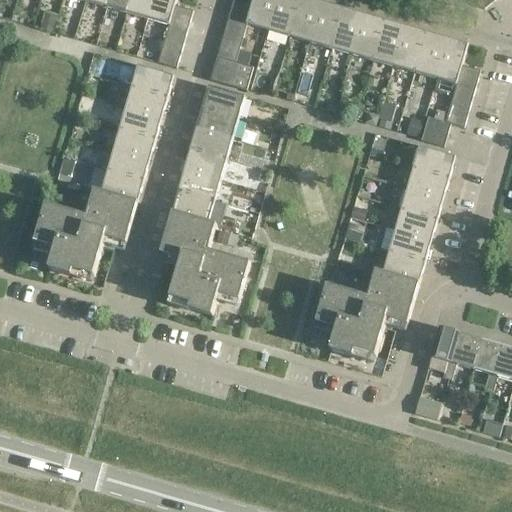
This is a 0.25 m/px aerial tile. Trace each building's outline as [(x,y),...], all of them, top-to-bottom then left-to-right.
[(86,0),(85,2),(106,8),(108,0),(86,0)] [(108,0),(106,8),(127,14),(131,0),(108,0)] [(131,0),(127,14),(148,20),(153,0),(131,0)] [(153,0),(148,20),(169,26),(171,22),(173,15),(175,7),(177,0),(153,0)] [(254,0),(252,6),(250,14),(248,21),(247,26),(268,32),(277,0),(254,0)] [(277,0),(268,32),(289,38),(299,0),(277,0)] [(313,1),(309,0),(299,0),(289,38),(310,44),(321,5),(313,3),(313,1)] [(494,3),(491,0),(475,0),(485,11),(485,10),(494,3)] [(252,6),(234,1),(232,9),(250,14),(252,6)] [(329,8),(321,5),(310,44),(331,50),(342,9),(329,6),(329,8)] [(193,12),(175,7),(173,15),(191,20),(193,12)] [(250,14),(232,9),(230,16),(248,21),(250,14)] [(355,13),(342,9),(331,50),(352,56),(363,17),(355,15),(355,13)] [(191,20),(173,15),(171,22),(189,27),(191,20)] [(248,21),(230,16),(228,23),(246,28),(247,26),(248,21)] [(52,32),(56,21),(44,17),(41,29),(52,32)] [(370,20),(363,17),(352,56),(373,62),(384,21),(371,18),(370,20)] [(397,25),(384,21),(373,62),(394,68),(405,29),(397,27),(397,25)] [(189,27),(171,22),(169,26),(169,29),(187,34),(189,27)] [(246,28),(228,23),(226,30),(244,35),(246,28)] [(187,34),(169,29),(167,36),(185,41),(187,34)] [(413,32),(405,29),(394,68),(414,74),(426,33),(413,30),(413,32)] [(244,35),(226,30),(224,37),(242,43),(244,35)] [(439,37),(426,33),(414,74),(435,80),(446,41),(438,39),(439,37)] [(185,41),(167,36),(165,43),(183,48),(185,41)] [(242,43),(224,37),(222,44),(240,50),(242,43)] [(454,44),(446,41),(435,80),(457,86),(458,81),(460,74),(463,67),(469,46),(455,42),(454,44)] [(183,48),(165,43),(162,50),(181,55),(183,48)] [(240,50),(222,44),(219,51),(238,57),(239,52),(240,50)] [(181,55),(162,50),(160,57),(179,63),(181,55)] [(238,57),(219,51),(217,59),(236,64),(238,57)] [(238,57),(236,64),(248,67),(251,56),(239,52),(238,57)] [(179,63),(160,57),(158,65),(177,70),(179,63)] [(236,64),(217,59),(211,82),(247,92),(254,69),(248,67),(236,64)] [(173,77),(139,67),(132,89),(168,99),(172,87),(170,86),(173,77)] [(481,72),(463,67),(460,74),(479,79),(481,72)] [(479,79),(460,74),(458,81),(477,87),(479,79)] [(477,87),(458,81),(457,86),(456,88),(475,94),(477,87)] [(245,98),(211,88),(208,97),(206,97),(203,109),(239,120),(245,98)] [(475,94),(456,88),(454,95),(473,101),(475,94)] [(168,99),(132,89),(126,110),(161,120),(163,111),(165,112),(168,99)] [(473,101),(454,95),(452,103),(470,108),(473,101)] [(338,102),(335,114),(347,118),(349,111),(346,104),(338,102)] [(470,108),(452,103),(450,110),(468,115),(470,108)] [(337,107),(327,104),(325,111),(335,114),(337,107)] [(239,120),(203,109),(199,122),(201,122),(199,131),(233,141),(239,120)] [(161,120),(126,110),(120,131),(157,141),(160,128),(158,128),(161,120)] [(437,110),(434,121),(446,124),(448,117),(449,113),(437,110)] [(468,115),(450,110),(449,113),(448,117),(466,122),(468,115)] [(369,113),(366,123),(377,126),(380,116),(369,113)] [(466,122),(448,117),(446,124),(451,126),(464,130),(466,122)] [(410,119),(406,135),(418,138),(423,123),(410,119)] [(428,119),(425,131),(448,137),(451,126),(446,124),(434,121),(428,119)] [(382,120),(380,127),(391,131),(393,124),(382,120)] [(277,121),(274,129),(283,132),(285,123),(277,121)] [(157,141),(120,131),(114,151),(149,161),(151,153),(153,153),(157,141)] [(233,141),(199,131),(196,139),(195,138),(191,151),(227,161),(233,141)] [(448,137),(425,131),(422,143),(444,149),(448,137)] [(454,158),(420,148),(413,170),(450,180),(453,168),(451,167),(454,158)] [(383,160),(385,153),(372,149),(370,157),(383,160)] [(149,161),(114,151),(108,172),(145,182),(148,170),(146,169),(149,161)] [(227,161),(191,151),(187,163),(189,164),(187,172),(221,182),(227,161)] [(450,180),(413,170),(407,191),(442,200),(444,192),(446,193),(450,180)] [(145,182),(108,172),(102,193),(95,191),(87,217),(46,205),(35,243),(56,249),(49,271),(72,277),(74,272),(95,278),(104,246),(119,250),(121,243),(127,245),(139,202),(137,201),(139,194),(141,195),(145,182)] [(221,182),(187,172),(184,180),(183,180),(179,192),(215,203),(221,182)] [(442,200),(407,191),(401,211),(438,222),(441,209),(439,209),(442,200)] [(215,203),(179,192),(175,205),(177,205),(175,213),(173,212),(161,255),(166,256),(164,263),(180,268),(171,300),(191,306),(190,311),(213,318),(219,296),(240,302),(251,264),(209,252),(217,226),(209,224),(215,203)] [(355,207),(352,219),(366,223),(369,211),(355,207)] [(438,222),(401,211),(396,232),(430,242),(432,234),(434,234),(438,222)] [(351,224),(346,240),(362,244),(366,229),(351,224)] [(430,242),(396,232),(390,253),(426,263),(429,251),(428,250),(430,242)] [(219,235),(217,244),(236,249),(238,241),(219,235)] [(426,263),(390,253),(384,274),(376,271),(369,298),(327,286),(316,324),(337,330),(331,352),(354,358),(355,353),(376,359),(385,327),(401,331),(403,324),(408,326),(420,283),(418,282),(420,275),(422,276),(426,263)] [(440,329),(428,371),(444,375),(445,371),(448,364),(453,365),(462,335),(440,329)] [(483,341),(462,335),(453,365),(448,364),(445,371),(454,374),(456,366),(474,371),(483,341)] [(503,347),(483,341),(474,371),(489,376),(495,377),(503,347)] [(511,349),(503,347),(495,377),(489,376),(487,384),(496,386),(498,378),(511,382),(511,349)] [(454,374),(445,371),(444,375),(443,380),(452,382),(454,374)] [(496,386),(487,384),(485,392),(493,394),(496,386)] [(421,399),(416,415),(437,421),(441,405),(421,399)] [(462,416),(459,426),(471,429),(474,419),(462,416)] [(486,422),(482,434),(499,439),(502,427),(486,422)] [(511,428),(507,427),(503,439),(511,441),(511,428)]
